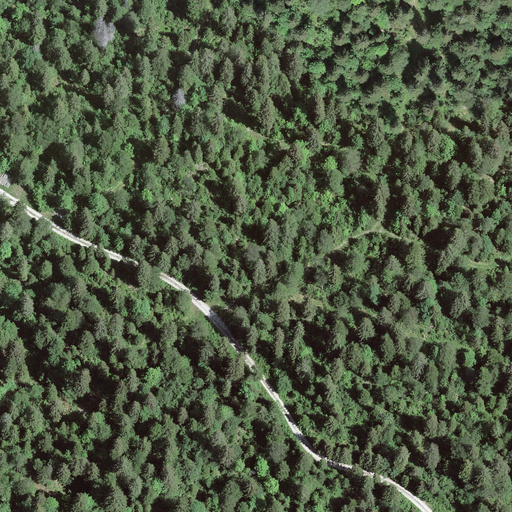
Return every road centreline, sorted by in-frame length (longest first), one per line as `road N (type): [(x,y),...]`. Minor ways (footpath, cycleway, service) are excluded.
road 1 (track): [(427,511),(385,479),(316,453),(215,317),(186,291),(0,194)]
road 2 (track): [(215,317),(370,234),(470,263),(511,259)]
